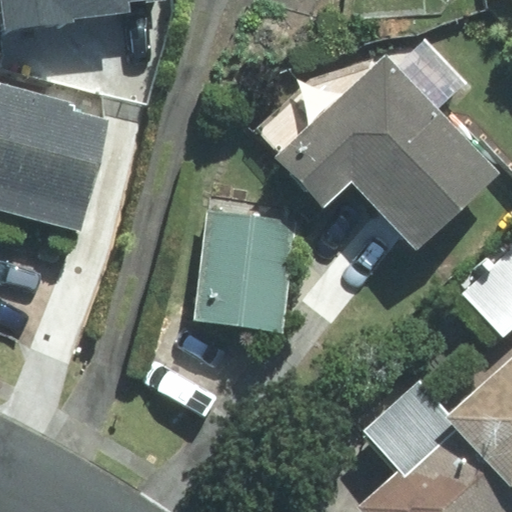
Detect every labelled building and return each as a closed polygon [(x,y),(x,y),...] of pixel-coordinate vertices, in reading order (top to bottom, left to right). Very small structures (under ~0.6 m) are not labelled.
[(454,84),(414,42),(390,64),(380,53),(265,159),(311,208),(340,181),(405,250),(489,172),(429,107),(454,84)] [(0,211),(70,229),(100,117),(64,108),(65,102),(0,84),(0,211)] [(273,332),(290,223),(199,209),(183,319),(273,332)] [(46,269),(0,252),(0,297),(31,309),(46,269)] [(510,511),(511,511),(511,345),(432,415),(440,424),(344,506),(349,511),(510,511)]
